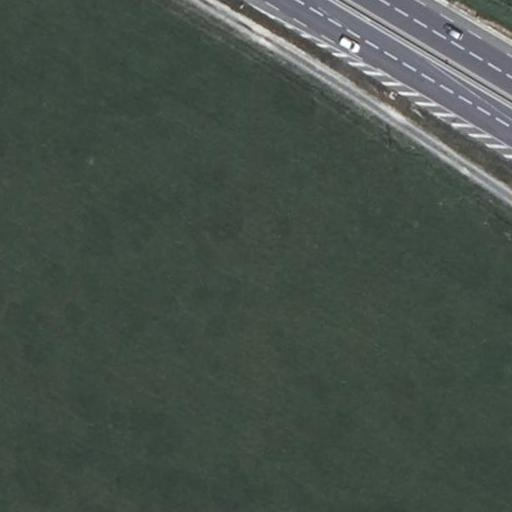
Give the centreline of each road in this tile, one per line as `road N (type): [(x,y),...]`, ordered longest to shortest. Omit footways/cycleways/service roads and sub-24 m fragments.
road 1 (unclassified): [(199,0),(511,199)]
road 2 (primary): [(297,0),(511,127)]
road 3 (primary): [(511,76),(383,0)]
